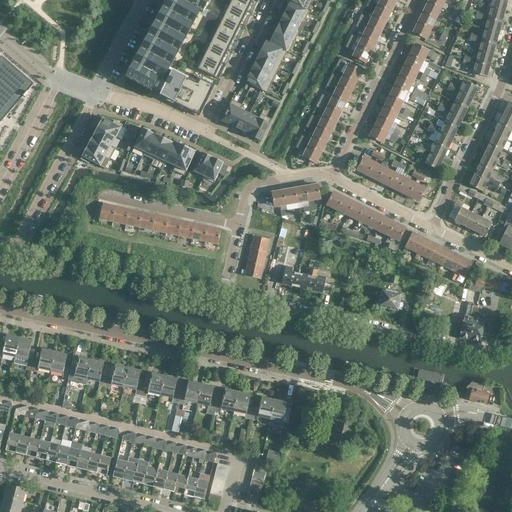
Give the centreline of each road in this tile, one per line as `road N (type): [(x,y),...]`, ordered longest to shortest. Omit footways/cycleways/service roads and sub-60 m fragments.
road 1 (residential): [(361,389),(0,307)]
road 2 (residential): [(511,344),(481,352),(222,295)]
road 3 (residential): [(94,94),(205,134),(272,0)]
road 4 (residential): [(511,41),(498,89),(431,229)]
road 5 (residential): [(419,0),(329,179)]
road 6 (residential): [(12,250),(94,94)]
road 7 (residential): [(100,196),(236,226)]
road 8 (residential): [(135,504),(0,470)]
road 9 (residential): [(62,80),(0,190)]
road 10 (residential): [(236,226),(248,187),(314,173),(329,179)]
